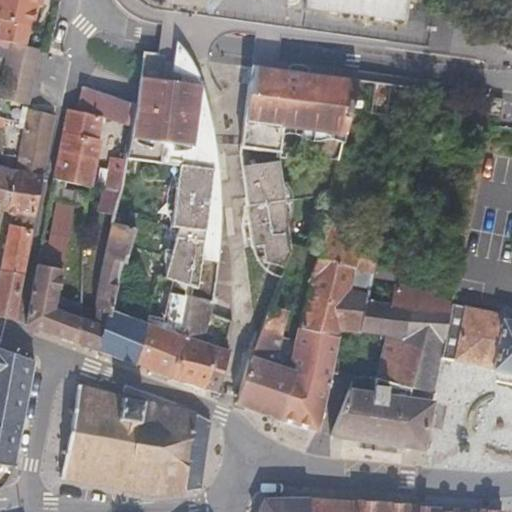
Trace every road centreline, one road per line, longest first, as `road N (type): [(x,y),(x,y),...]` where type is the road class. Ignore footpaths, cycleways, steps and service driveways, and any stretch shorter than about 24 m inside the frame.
road 1 (residential): [(511,81),(150,35),(99,15)]
road 2 (residential): [(251,459),(511,486)]
road 3 (residential): [(251,459),(224,412),(49,352)]
road 4 (residential): [(49,352),(25,509)]
